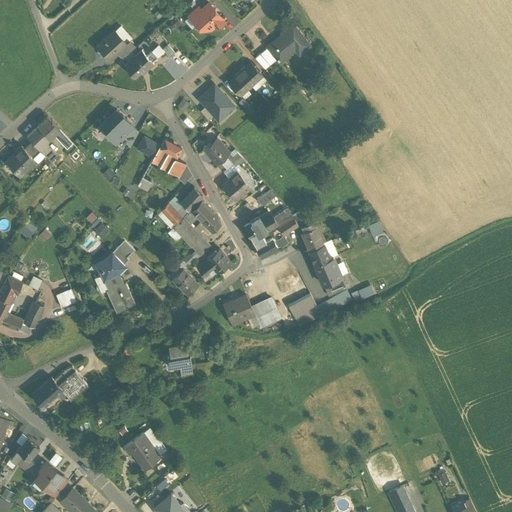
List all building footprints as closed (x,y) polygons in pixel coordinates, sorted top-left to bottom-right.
[(210,5),(208,3),(201,9),(199,7),(190,15),(200,27),(211,28),(214,24),(216,27),(224,20),(213,8),(213,5),(210,5)] [(285,31),(267,46),(280,61),(298,47),(302,51),(310,44),(293,23),(284,29),(285,31)] [(115,30),(98,45),(110,58),(118,50),(127,42),(126,42),(115,30)] [(129,39),(126,42),(127,42),(118,50),(124,57),(135,46),(129,39)] [(157,57),(164,51),(162,48),(158,44),(151,51),(157,57)] [(169,57),(175,52),(167,44),(162,48),(164,51),(169,57)] [(275,59),(266,48),(260,52),(269,64),(275,59)] [(146,55),(142,49),(125,65),(135,76),(145,67),(147,69),(153,63),(152,61),(146,55)] [(151,51),(146,55),(152,61),(157,57),(151,51)] [(269,64),(260,52),(255,56),(265,68),(269,64)] [(251,61),(240,71),(251,84),(263,74),(251,61)] [(251,84),(240,71),(229,81),(240,94),(251,84)] [(234,106),(215,84),(199,98),(206,106),(213,114),(218,120),(234,106)] [(250,105),(243,97),(238,101),(246,109),(250,105)] [(208,119),(213,114),(206,106),(201,111),(208,119)] [(99,125),(115,141),(116,140),(132,125),(116,109),(99,125)] [(60,128),(48,115),(38,125),(50,137),(54,133),(60,128)] [(50,137),(38,125),(33,130),(44,142),(50,137)] [(125,142),(131,147),(139,132),(132,125),(116,140),(121,146),(125,142)] [(66,134),(60,128),(54,133),(60,140),(66,134)] [(44,142),(33,130),(27,135),(32,140),(39,147),(44,142)] [(66,134),(60,140),(62,142),(61,144),(63,146),(65,145),(67,147),(72,141),(66,134)] [(137,147),(153,156),(159,145),(160,144),(144,135),(137,147)] [(230,152),(216,136),(210,142),(212,143),(205,149),(217,163),(230,152)] [(181,146),(165,138),(161,146),(176,154),(181,146)] [(39,147),(32,140),(24,146),(33,156),(40,149),(39,147)] [(72,141),(67,147),(70,150),(76,145),(72,141)] [(51,149),(44,142),(39,147),(40,149),(45,154),(51,149)] [(22,144),(6,159),(14,168),(16,166),(22,171),(35,159),(33,156),(24,146),(22,144)] [(161,146),(159,145),(153,156),(149,163),(157,167),(177,178),(186,163),(175,157),(176,154),(161,146)] [(237,151),(228,158),(232,162),(241,155),(237,151)] [(91,161),(102,172),(105,169),(109,171),(116,159),(109,154),(102,156),(100,154),(91,161)] [(232,162),(232,163),(236,168),(245,161),(241,155),(232,162)] [(250,186),(238,171),(219,186),(225,194),(229,191),(235,199),(250,186)] [(143,175),(138,183),(147,189),(152,180),(143,175)] [(195,186),(180,200),(188,208),(203,194),(195,186)] [(275,194),(270,188),(256,200),(264,204),(265,203),(275,194)] [(202,198),(191,208),(198,214),(212,229),(221,221),(216,216),(218,215),(202,198)] [(177,211),(167,201),(161,208),(175,222),(181,216),(178,213),(177,211)] [(198,214),(191,208),(187,211),(192,216),(194,218),(198,214)] [(288,208),(279,213),(283,220),(291,214),(288,208)] [(270,210),(260,216),(267,229),(277,223),(270,210)] [(192,216),(187,211),(187,212),(184,215),(188,220),(192,216)] [(279,213),(273,217),(277,223),(283,220),(279,213)] [(277,223),(283,233),(298,223),(291,214),(283,220),(277,223)] [(184,215),(173,225),(191,244),(202,234),(188,220),(184,215)] [(260,216),(260,215),(251,221),(251,222),(245,225),(252,238),(262,232),(267,229),(260,216)] [(28,217),(20,227),(28,234),(36,224),(28,217)] [(102,219),(95,227),(102,234),(109,226),(102,219)] [(323,242),(313,220),(301,225),(303,230),(301,231),(308,249),(323,243),(323,242)] [(379,220),(369,224),(374,235),(384,230),(379,220)] [(262,256),(278,248),(272,238),(266,241),(262,232),(252,238),(262,256)] [(202,234),(191,244),(200,254),(211,244),(202,234)] [(278,238),(283,246),(289,243),(284,234),(278,238)] [(124,237),(117,244),(127,254),(134,247),(124,237)] [(323,243),(308,249),(315,265),(330,258),(323,243)] [(127,254),(117,244),(112,249),(124,261),(129,256),(127,254)] [(219,247),(206,257),(197,264),(204,272),(212,265),(217,271),(230,261),(219,247)] [(112,249),(106,255),(104,252),(92,258),(97,259),(103,272),(104,275),(118,268),(119,268),(124,262),(124,261),(112,249)] [(330,258),(315,265),(324,285),(342,277),(333,257),(330,258)] [(182,267),(172,277),(188,293),(198,283),(182,267)] [(118,268),(104,275),(109,286),(108,287),(117,306),(134,299),(127,286),(126,286),(118,268)] [(0,284),(0,293),(10,298),(14,289),(16,290),(21,278),(7,271),(2,282),(0,284)] [(103,272),(98,274),(97,271),(96,272),(94,273),(102,290),(108,287),(109,286),(104,275),(103,272)] [(29,282),(38,286),(42,276),(33,272),(29,282)] [(342,277),(324,285),(329,296),(347,289),(342,277)] [(71,285),(56,291),(61,304),(76,298),(71,285)] [(355,302),(375,294),(371,285),(351,293),(355,302)] [(310,294),(289,305),(299,326),(321,316),(351,300),(347,291),(317,307),(310,294)] [(10,298),(0,293),(0,317),(3,319),(5,315),(7,315),(9,311),(7,310),(7,309),(5,308),(10,298)] [(237,300),(233,302),(231,300),(223,304),(232,324),(254,315),(255,314),(252,308),(246,295),(237,299),(237,300)] [(35,299),(25,319),(32,323),(33,323),(43,303),(35,299)] [(272,299),(252,308),(255,314),(254,315),(261,329),(282,320),(272,299)] [(15,313),(9,311),(7,315),(5,315),(3,319),(11,322),(15,313)] [(22,317),(15,313),(11,322),(18,325),(22,318),(22,317)] [(186,343),(168,345),(170,353),(167,354),(169,367),(180,365),(181,374),(192,373),(192,372),(191,364),(190,354),(188,354),(186,343)] [(214,361),(191,364),(192,372),(192,373),(193,378),(208,374),(214,361)] [(54,380),(58,385),(62,389),(57,394),(62,399),(67,394),(71,399),(87,385),(73,367),(67,370),(54,380)] [(52,377),(44,383),(55,395),(57,394),(53,389),(58,385),(54,380),(52,377)] [(55,395),(44,383),(32,393),(42,406),(55,395)] [(62,389),(58,385),(53,389),(57,394),(62,389)] [(157,395),(146,400),(150,406),(160,401),(157,395)] [(10,420),(0,416),(0,424),(7,427),(10,420)] [(143,428),(123,442),(129,450),(136,445),(142,454),(138,457),(144,465),(161,454),(151,439),(152,439),(153,438),(153,436),(153,435),(152,434),(151,433),(149,433),(148,433),(147,434),(143,428)] [(39,446),(28,436),(17,449),(23,453),(29,458),(39,446)] [(23,453),(17,449),(13,454),(18,458),(23,453)] [(29,458),(23,453),(18,458),(15,461),(29,470),(35,462),(29,458)] [(63,473),(46,460),(40,468),(41,471),(36,477),(43,483),(45,481),(52,487),(63,473)] [(438,472),(443,483),(450,480),(445,469),(438,472)] [(63,473),(52,487),(57,491),(68,477),(63,473)] [(157,481),(160,487),(167,483),(164,478),(157,481)] [(72,485),(61,497),(76,511),(90,511),(95,508),(72,485)] [(389,492),(398,511),(415,511),(403,485),(389,492)] [(6,489),(2,496),(10,501),(14,494),(6,489)] [(161,511),(187,511),(190,510),(182,501),(180,503),(171,491),(154,503),(161,511)] [(7,511),(12,503),(0,498),(0,511),(7,511)] [(473,511),(476,511),(470,499),(464,502),(466,506),(467,505),(469,511),(473,511)] [(58,511),(61,509),(50,500),(40,511),(58,511)]
